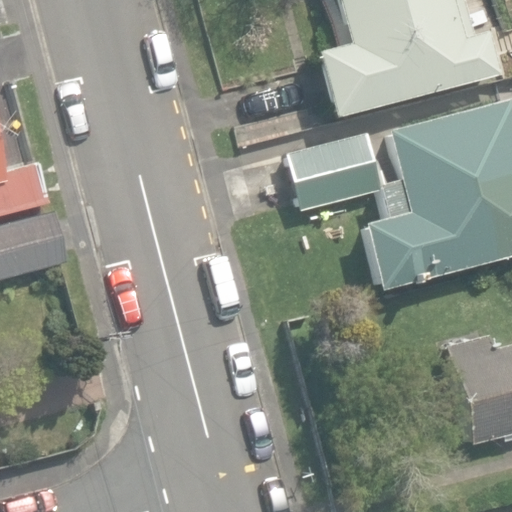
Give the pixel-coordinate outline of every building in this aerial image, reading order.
[(310,52),(326,117),(496,75),(485,30),(469,34),(460,0),(331,0),(342,44),(310,52)] [(354,226),(371,293),(511,257),(511,125),(506,101),(378,133),(391,183),(372,188),(360,138),(280,158),(294,213),(371,194),(378,220),(354,226)] [(0,215),(40,205),(28,162),(0,169),(0,215)] [(0,223),(0,277),(64,261),(51,210),(0,223)] [(442,345),(467,443),(511,431),(511,342),(489,348),(485,334),(442,345)]
